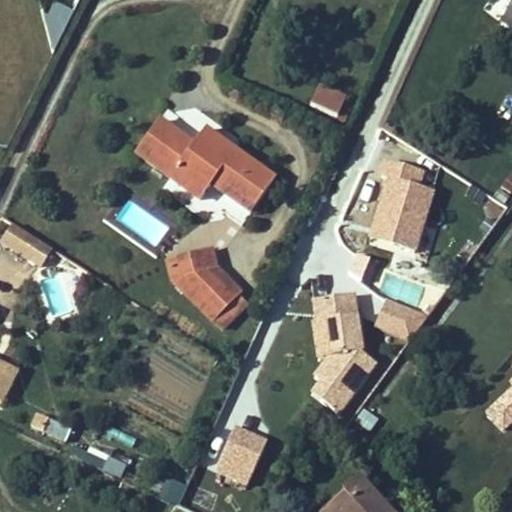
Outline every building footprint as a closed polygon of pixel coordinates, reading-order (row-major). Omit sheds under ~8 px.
[(57,45),(74,10),(55,0),(38,36),(57,45)] [(511,4),(502,23),(511,30),(511,4)] [(337,118),(346,99),(318,87),(310,106),(337,118)] [(275,181),(205,130),(193,146),(159,121),(136,153),(200,201),(212,185),(251,214),(275,181)] [(414,254),(433,192),(418,188),(422,173),(387,161),(381,179),(389,181),(379,212),(386,214),(377,242),(414,254)] [(511,199),(511,197),(511,180),(510,180),(501,192),(511,199)] [(377,242),(386,214),(379,212),(370,241),(377,242)] [(39,265),(49,249),(11,225),(1,241),(39,265)] [(214,270),(210,252),(168,263),(172,282),(214,270)] [(238,294),(214,270),(172,282),(212,321),(214,318),(236,297),(238,294)] [(362,354),(353,296),(325,300),(328,320),(333,354),(315,379),(329,389),(320,402),(338,415),(372,369),(363,362),(362,354)] [(225,329),(247,307),(236,297),(214,318),(225,329)] [(328,320),(325,300),(314,301),(317,322),(328,320)] [(375,364),(362,354),(363,362),(372,369),(375,364)] [(0,403),(1,404),(17,373),(1,365),(0,368),(0,403)] [(370,435),(379,423),(364,411),(355,423),(370,435)] [(44,433),(49,420),(38,415),(32,428),(44,433)] [(247,487),(266,446),(234,431),(215,472),(247,487)] [(511,439),(502,448),(511,457),(511,439)] [(120,477),(124,467),(110,461),(105,471),(120,477)] [(388,511),(359,480),(328,509),(330,511),(388,511)] [(179,504),(184,492),(172,487),(167,499),(179,504)]
